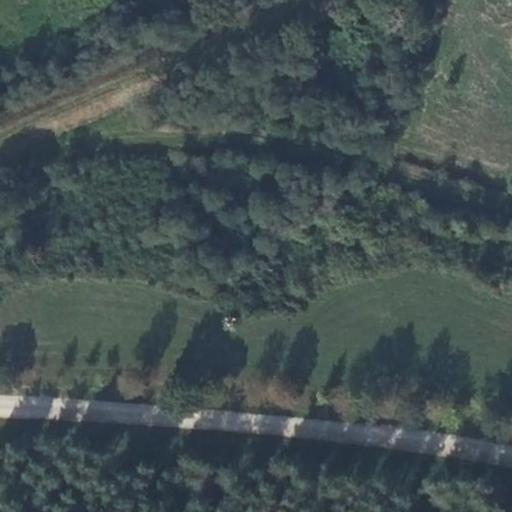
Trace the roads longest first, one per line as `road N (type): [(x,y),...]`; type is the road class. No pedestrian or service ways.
road 1 (track): [(511,204),(328,150),(138,142),(46,151),(0,168)]
road 2 (unclassified): [(511,461),(195,410),(0,407)]
